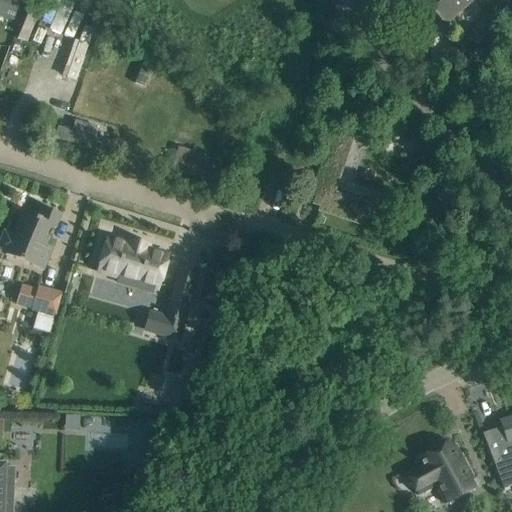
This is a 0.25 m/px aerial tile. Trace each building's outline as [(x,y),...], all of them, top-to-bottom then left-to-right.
[(0,0),(0,18),(11,22),(19,0),(0,0)] [(473,0),(423,0),(445,25),(473,0)] [(483,20),(470,31),(479,42),(492,30),(483,20)] [(462,36),(438,58),(448,70),(473,49),(462,36)] [(368,125),(374,106),(341,95),(335,114),(368,125)] [(53,122),(40,118),(34,136),(47,140),(53,122)] [(71,131),(58,127),(54,139),(108,155),(112,143),(95,138),(98,127),(74,121),(71,131)] [(312,195),(322,199),(323,199),(324,199),(320,211),(360,225),(370,194),(348,187),(360,157),(355,155),(360,141),(333,132),(312,195)] [(218,184),(221,172),(203,168),(206,158),(177,150),(171,171),(218,184)] [(32,267),(43,272),(49,257),(53,249),(46,247),(53,229),(55,230),(61,215),(43,208),(38,220),(23,214),(13,237),(4,233),(0,242),(0,251),(6,254),(6,256),(32,267)] [(158,289),(167,256),(108,239),(98,272),(100,273),(101,270),(117,275),(116,277),(118,278),(117,283),(153,293),(154,288),(158,289)] [(31,310),(31,312),(37,313),(32,329),(50,335),(55,319),(62,294),(51,291),(38,287),(37,291),(31,310)] [(178,339),(182,323),(183,323),(192,293),(175,288),(166,318),(174,321),(170,337),(178,339)] [(484,434),(482,434),(502,487),(511,483),(511,416),(499,421),(499,423),(502,430),(491,434),(484,436),(484,434)] [(171,420),(160,419),(144,418),(144,423),(142,467),(152,468),(171,420)] [(450,443),(420,458),(423,463),(420,464),(421,465),(406,473),(418,496),(436,487),(445,505),(475,490),(470,481),(474,479),(457,446),(453,448),(450,443)] [(12,511),(13,501),(14,491),(14,481),(15,468),(5,468),(5,465),(0,464),(0,511),(12,511)]
